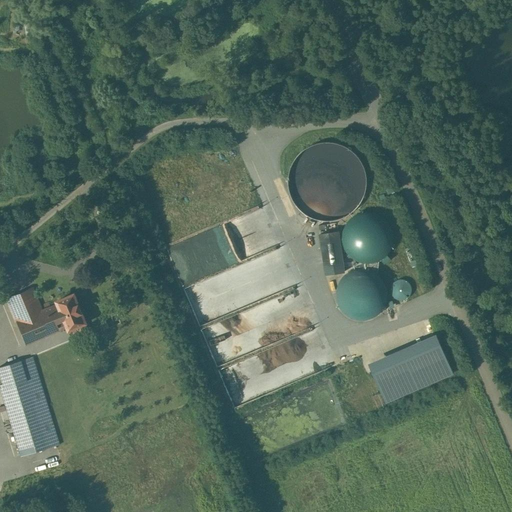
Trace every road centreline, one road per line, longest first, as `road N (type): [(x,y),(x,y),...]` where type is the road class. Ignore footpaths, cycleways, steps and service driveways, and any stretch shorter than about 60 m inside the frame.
road 1 (unclassified): [(0,253),(157,127),(379,120)]
road 2 (unclassified): [(379,120),(511,435)]
road 3 (unclassified): [(331,0),(379,120)]
